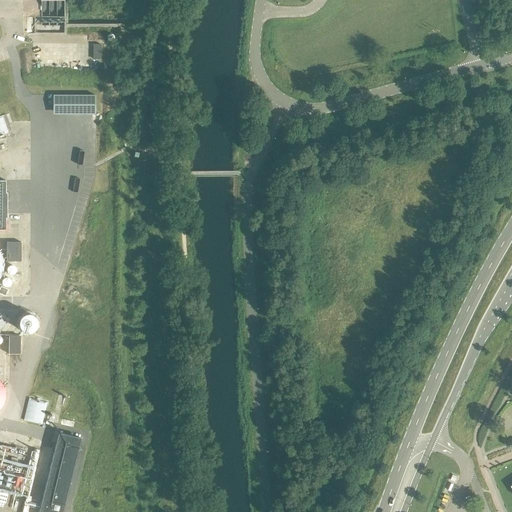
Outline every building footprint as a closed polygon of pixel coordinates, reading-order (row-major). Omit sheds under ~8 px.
[(6,243),(7,262),(21,262),(21,243),(6,243)] [(9,355),(10,355),(21,355),(21,337),(9,337),(9,355)] [(59,433),(39,511),(62,511),(81,439),(59,433)] [(13,476),(0,473),(0,488),(9,490),(13,476)] [(18,475),(16,487),(21,489),(24,477),(18,475)]
